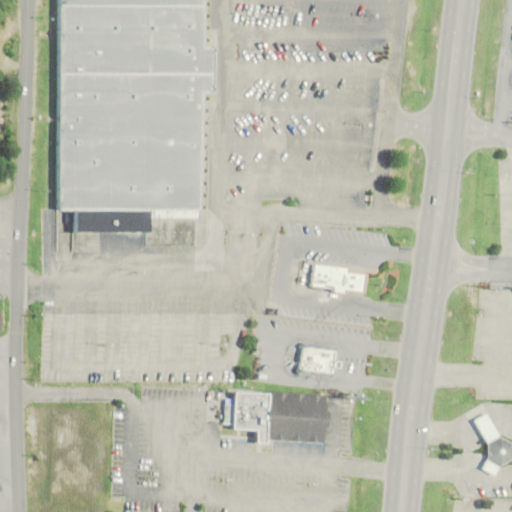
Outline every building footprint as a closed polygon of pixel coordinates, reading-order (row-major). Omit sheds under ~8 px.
[(57,0),(57,208),(74,208),(74,231),(149,232),(149,209),(198,209),(199,90),(209,90),(210,46),(199,46),(199,0),(57,0)] [(361,294),(364,270),(311,264),(309,289),(361,294)] [(300,375),(338,377),(340,346),(302,343),(300,375)] [(330,394),(239,391),(238,403),(230,403),(229,428),(260,429),(260,440),(329,443),(330,394)] [(469,421),(482,445),(483,461),(478,469),(490,476),(495,467),(508,460),(508,444),(495,437),(482,414),(469,421)]
